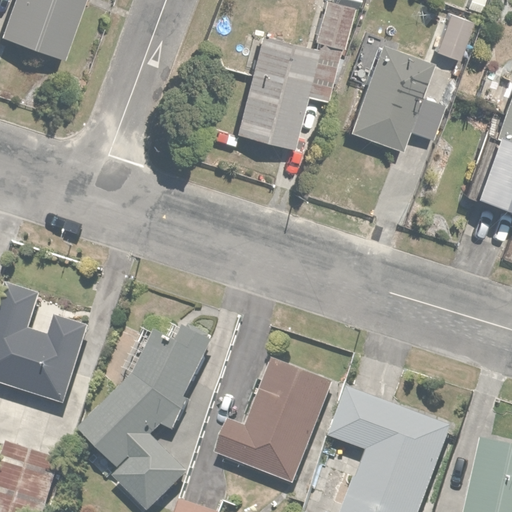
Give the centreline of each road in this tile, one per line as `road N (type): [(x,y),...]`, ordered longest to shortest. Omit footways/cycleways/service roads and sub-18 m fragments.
road 1 (residential): [(511,327),(93,196)]
road 2 (residential): [(93,196),(165,0)]
